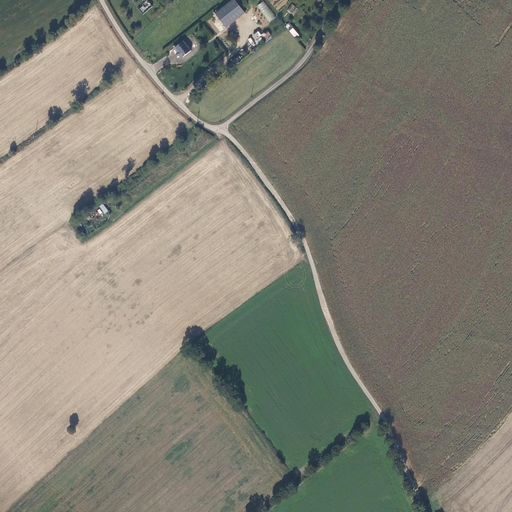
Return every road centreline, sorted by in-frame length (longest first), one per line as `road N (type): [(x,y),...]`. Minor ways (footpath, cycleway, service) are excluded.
road 1 (track): [(423,511),(380,412),(346,361),(304,244),(219,130)]
road 2 (unclassified): [(219,130),(302,62),(340,0)]
road 3 (unclassified): [(219,130),(157,80),(101,0)]
